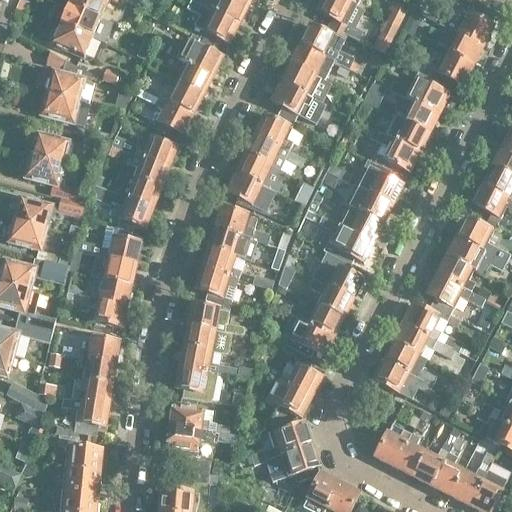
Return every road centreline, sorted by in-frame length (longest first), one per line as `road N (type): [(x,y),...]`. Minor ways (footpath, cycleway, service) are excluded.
road 1 (residential): [(438,511),(342,464),(328,410),(511,55)]
road 2 (residential): [(126,511),(179,218),(287,0)]
